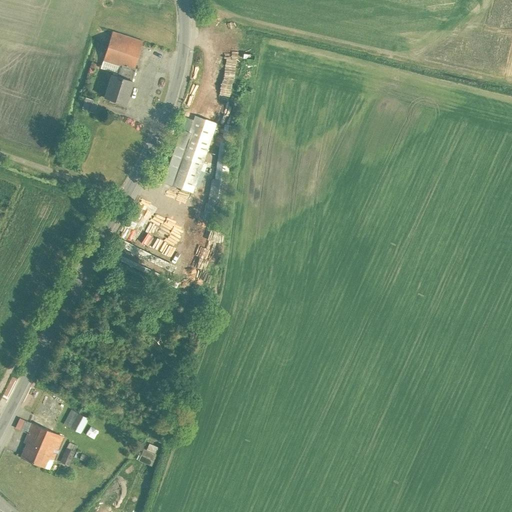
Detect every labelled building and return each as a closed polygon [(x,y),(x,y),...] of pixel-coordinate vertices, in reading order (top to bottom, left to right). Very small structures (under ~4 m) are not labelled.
[(145,40),(115,31),(107,59),(137,68),(145,40)] [(137,81),(116,74),(108,97),(129,104),(137,81)] [(101,101),(88,97),(84,109),(97,113),(101,101)] [(163,182),(193,192),(216,123),(195,116),(189,133),(181,130),(163,182)] [(227,182),(234,127),(225,125),(221,143),(220,143),(214,180),(212,179),(204,220),(218,224),(220,218),(222,219),(226,201),(225,200),(229,182),(227,182)] [(173,274),(176,267),(144,254),(142,260),(153,264),(152,268),(156,270),(156,271),(164,275),(166,271),(173,274)] [(70,410),(63,426),(81,435),(88,419),(70,410)] [(22,418),(18,428),(30,433),(35,423),(22,418)] [(66,436),(35,423),(30,433),(20,456),(52,470),(66,436)] [(94,441),(99,432),(90,427),(85,436),(94,441)] [(137,461),(151,467),(159,449),(149,444),(146,451),(143,450),(137,461)] [(68,451),(65,466),(71,467),(74,452),(68,451)]
